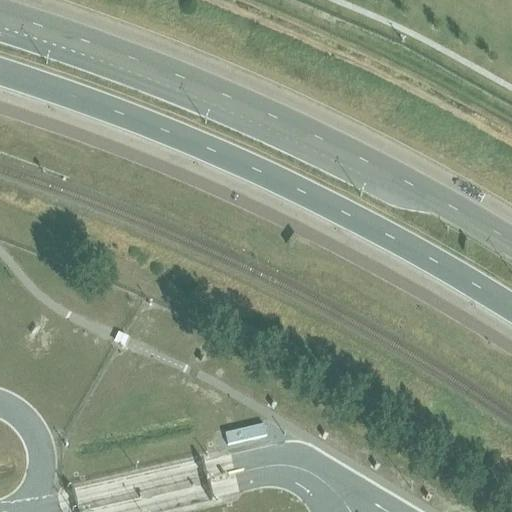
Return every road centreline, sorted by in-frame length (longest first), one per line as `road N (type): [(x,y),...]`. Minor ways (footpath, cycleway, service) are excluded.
road 1 (primary): [(511,252),(338,159),(0,20)]
road 2 (primary): [(0,82),(199,154),(389,238),(511,305)]
